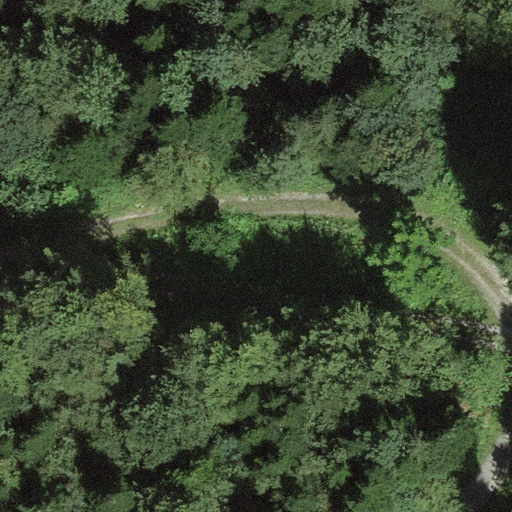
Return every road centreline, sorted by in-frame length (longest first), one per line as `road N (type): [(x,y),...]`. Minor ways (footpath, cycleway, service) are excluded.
road 1 (track): [(0,250),(169,213),(328,202),(430,224),(511,285)]
road 2 (track): [(0,265),(205,288),(511,346)]
